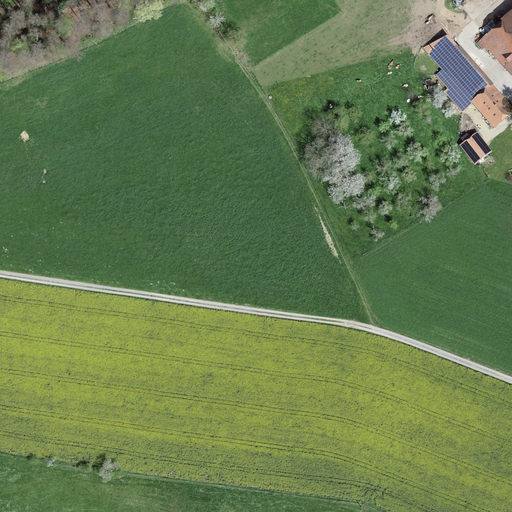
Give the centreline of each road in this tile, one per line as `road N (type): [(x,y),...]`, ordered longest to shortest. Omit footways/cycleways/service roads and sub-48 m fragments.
road 1 (track): [(0,272),(379,332)]
road 2 (track): [(379,332),(511,380)]
